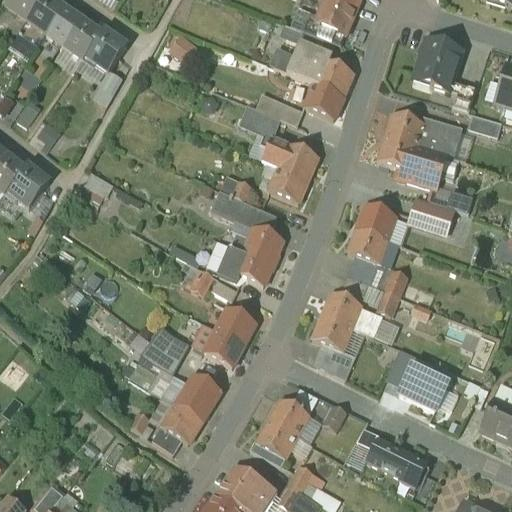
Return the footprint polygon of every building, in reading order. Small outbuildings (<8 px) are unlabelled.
[(43,0),(11,0),(4,12),(27,28),(45,1),(43,0)] [(355,0),(326,0),(326,1),(315,27),(314,30),(345,43),(362,3),(355,0)] [(511,0),(479,0),(479,2),(511,11),(511,0)] [(45,1),(27,28),(45,41),(64,14),(45,1)] [(64,14),(45,41),(63,54),(82,27),(64,14)] [(315,27),(297,19),(291,33),(324,46),(341,53),(345,43),(314,30),(315,27)] [(82,27),(63,54),(82,67),(103,36),(100,40),(82,27)] [(45,41),(27,28),(18,40),(37,53),(45,41)] [(291,33),(285,31),(284,32),(290,34),(286,45),(304,52),(319,57),(324,46),(291,33)] [(127,52),(103,36),(82,67),(83,67),(85,63),(108,79),(127,52)] [(462,56),(427,45),(415,81),(432,86),(430,92),(448,98),(452,87),(462,56)] [(300,62),(293,66),(279,60),(274,74),(314,91),(324,67),(328,69),(331,62),(319,57),(304,52),(300,62)] [(328,69),(324,67),(314,91),(344,103),(353,80),(328,69)] [(511,72),(506,71),(500,91),(505,92),(499,109),(494,108),(494,109),(511,114),(511,72)] [(476,95),(452,87),(448,98),(456,101),(452,115),(468,120),(476,95)] [(344,103),(314,91),(304,114),(334,126),(344,103)] [(280,126),(247,111),(239,132),(271,146),(272,144),(273,144),(280,126)] [(421,129),(392,120),(385,144),(416,153),(423,129),(421,129)] [(502,130),(472,121),(468,136),(497,144),(502,130)] [(462,135),(423,123),(421,129),(423,129),(416,153),(445,162),(454,165),(462,135)] [(273,144),(272,144),(271,146),(262,167),(279,174),(288,151),(273,144)] [(416,153),(385,144),(378,168),(400,175),(409,178),(416,153)] [(318,164),(288,151),(279,174),(308,187),(318,164)] [(445,162),(416,153),(409,178),(400,175),(398,180),(401,185),(435,195),(445,162)] [(6,161),(0,169),(0,197),(4,201),(27,171),(24,174),(6,161)] [(27,171),(4,201),(5,201),(7,197),(29,214),(49,188),(27,171)] [(308,187),(279,174),(269,197),(298,210),(308,187)] [(112,190),(91,178),(79,201),(98,211),(104,201),(106,202),(112,190)] [(239,187),(232,202),(245,208),(251,193),(239,187)] [(232,202),(220,197),(210,217),(236,229),(239,222),(272,236),(277,223),(244,208),(245,208),(232,202)] [(470,205),(451,199),(447,213),(452,215),(466,218),(470,205)] [(433,209),(418,204),(411,225),(426,229),(433,209)] [(502,215),(478,207),(474,220),(498,228),(502,215)] [(452,215),(433,209),(426,229),(445,235),(452,215)] [(395,223),(365,212),(356,236),(387,246),(395,223)] [(283,246),(253,234),(249,245),(244,257),(273,269),(283,246)] [(387,246),(356,236),(348,259),(378,270),(387,246)] [(249,245),(238,240),(232,252),(244,257),(249,245)] [(227,266),(220,283),(239,291),(242,284),(234,280),(244,257),(232,252),(227,266)] [(227,266),(197,253),(188,270),(191,272),(213,284),(213,283),(217,286),(237,297),(239,291),(220,283),(227,266)] [(273,269),(244,257),(234,280),(242,284),(263,292),(273,269)] [(213,284),(191,272),(182,291),(203,302),(213,284)] [(407,283),(393,277),(384,297),(399,302),(407,283)] [(369,292),(348,283),(343,294),(365,302),(369,292)] [(237,297),(217,286),(212,296),(232,308),(238,298),(237,297)] [(399,302),(384,297),(376,317),(391,323),(399,302)] [(361,311),(331,299),(322,323),(351,335),(360,314),(361,311)] [(255,329),(227,314),(216,337),(244,351),(255,329)] [(381,323),(360,314),(351,335),(373,344),(381,323)] [(351,335),(322,323),(312,346),(342,358),(351,335)] [(244,351),(216,337),(204,359),(232,374),(244,351)] [(190,350),(176,341),(172,348),(168,345),(161,357),(166,360),(181,367),(190,350)] [(181,367),(166,360),(158,373),(173,382),(181,367)] [(355,368),(348,386),(363,392),(370,374),(355,368)] [(370,374),(363,392),(372,396),(380,378),(370,374)] [(446,392),(410,374),(398,400),(434,417),(446,392)] [(202,429),(220,400),(193,383),(174,412),(202,429)] [(511,413),(493,405),(480,435),(481,435),(479,438),(496,445),(497,442),(511,449),(511,413)] [(174,412),(164,406),(154,423),(164,429),(174,412)] [(308,421),(280,406),(268,428),(297,443),(308,421)] [(347,419),(333,411),(322,430),(336,438),(347,419)] [(202,429),(174,412),(164,429),(161,433),(182,446),(188,450),(202,429)] [(149,425),(139,419),(131,433),(141,438),(149,425)] [(356,423),(347,419),(336,438),(345,443),(356,423)] [(297,443),(268,428),(257,449),(256,450),(284,465),(297,443)] [(182,446),(161,433),(152,448),(173,461),(182,446)] [(426,470),(377,445),(365,468),(398,484),(397,486),(414,495),(426,470)] [(284,465),(256,450),(257,449),(255,448),(250,456),(281,472),(284,465)] [(251,511),(265,492),(235,472),(216,500),(233,511),(251,511)] [(313,480),(299,472),(290,490),(304,498),(308,490),(313,480)] [(324,486),(313,480),(308,490),(319,496),(324,486)] [(52,491),(34,511),(55,511),(61,505),(64,501),(52,491)] [(265,492),(251,511),(268,511),(276,500),(265,492)] [(319,511),(320,511),(288,492),(277,509),(281,511),(319,511)] [(233,511),(216,500),(207,511),(233,511)]
